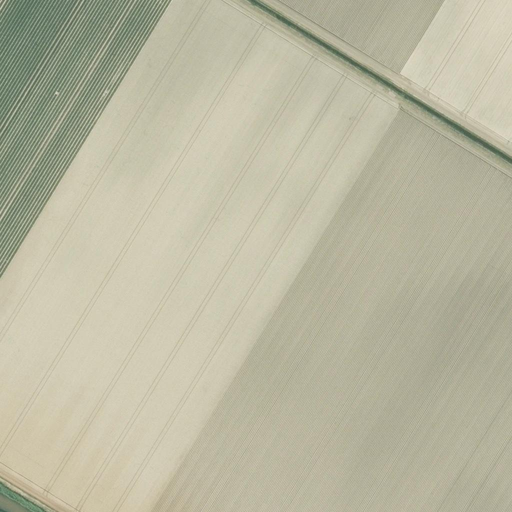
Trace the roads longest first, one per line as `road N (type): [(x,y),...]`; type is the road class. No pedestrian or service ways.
road 1 (track): [(231,0),(511,173)]
road 2 (track): [(511,151),(265,0)]
